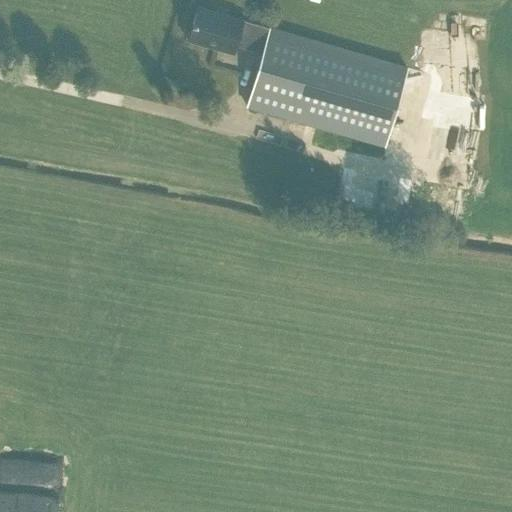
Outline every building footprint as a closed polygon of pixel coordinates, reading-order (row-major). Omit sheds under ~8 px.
[(196,6),(186,40),(232,53),(235,45),(261,52),(246,107),(384,147),(407,67),(269,27),(268,28),(242,20),(196,6)] [(486,35),(485,13),(467,13),(467,36),(486,35)] [(463,60),(484,58),(483,45),(462,46),(463,60)] [(346,161),(342,193),(359,195),(363,163),(346,161)] [(404,193),(403,169),(384,169),(384,194),(404,193)]
